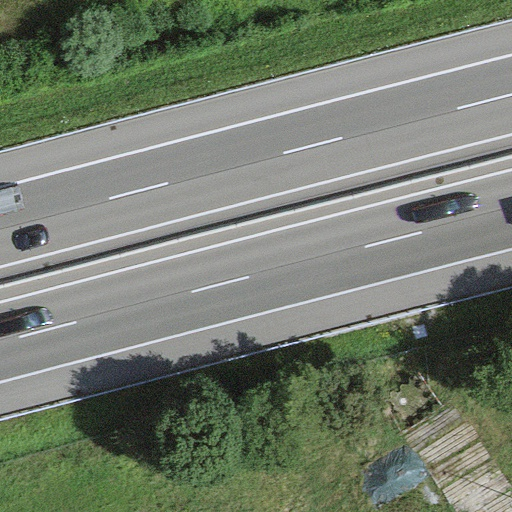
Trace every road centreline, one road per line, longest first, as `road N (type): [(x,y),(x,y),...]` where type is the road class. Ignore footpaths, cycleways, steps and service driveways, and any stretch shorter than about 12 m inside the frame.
road 1 (motorway): [(0,351),(511,220)]
road 2 (motorway): [(511,98),(0,229)]
